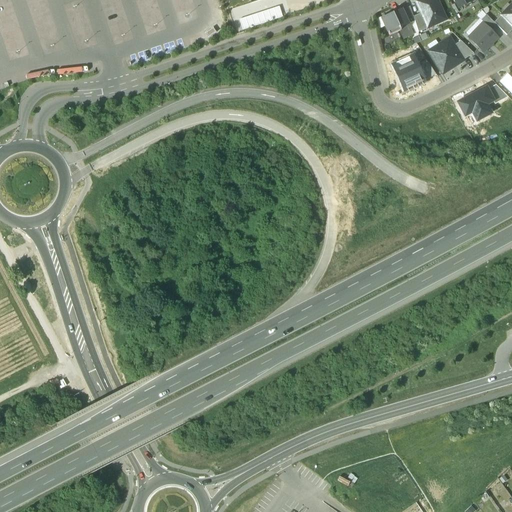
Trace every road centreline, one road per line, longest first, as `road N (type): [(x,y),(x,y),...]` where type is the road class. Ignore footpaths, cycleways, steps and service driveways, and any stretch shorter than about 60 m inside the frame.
road 1 (motorway): [(511,206),(0,471)]
road 2 (motorway): [(0,498),(511,235)]
road 3 (secondary): [(511,376),(352,424),(202,495)]
road 4 (secondary): [(155,482),(85,357),(39,222)]
road 5 (residential): [(511,57),(402,112),(380,98),(360,7)]
road 6 (residential): [(351,11),(144,73),(129,86)]
road 7 (residential): [(129,86),(202,69),(351,11)]
